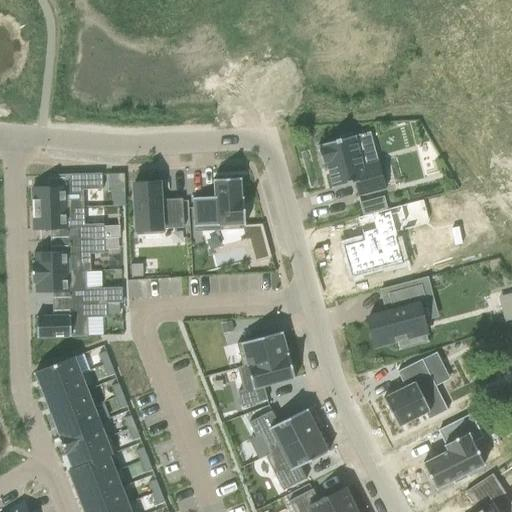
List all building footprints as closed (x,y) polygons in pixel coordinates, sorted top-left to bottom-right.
[(335,142),(317,147),(322,167),(324,166),(326,166),(327,170),(332,189),(353,183),(357,197),(385,189),(378,162),(370,164),(361,167),(359,158),(353,137),(352,137),(351,135),(351,134),(338,138),(339,141),(335,142)] [(54,189),(31,189),(32,210),(83,208),(82,191),(102,190),(101,174),(53,176),(54,189)] [(208,198),(192,199),(192,201),(193,201),(194,226),(193,226),(193,228),(194,228),(194,233),(242,230),(242,226),(242,225),(243,225),(243,226),(244,226),(243,198),(240,198),(239,181),(240,181),(240,179),(212,181),(212,182),(213,182),(214,200),(208,201),(208,198)] [(159,184),(132,185),(135,236),(162,235),(161,230),(183,229),(181,200),(166,200),(166,203),(160,204),(159,184)] [(363,241),(343,246),(352,278),(402,264),(395,238),(396,237),(396,234),(429,225),(423,200),(356,218),(363,241)] [(83,208),(32,210),(32,230),(49,229),(55,229),(55,241),(103,239),(103,225),(84,226),(83,208)] [(243,226),(242,226),(242,230),(245,241),(249,240),(255,263),(271,259),(262,225),(244,226),(243,226)] [(34,262),(31,262),(32,274),(90,272),(89,254),(104,254),(103,239),(55,241),(56,253),(50,253),(33,253),(34,262)] [(90,272),(32,274),(32,286),(34,286),(35,294),(52,293),(57,293),(57,305),(122,303),(121,288),(86,289),(85,273),(90,273),(90,272)] [(385,314),(367,319),(372,339),(373,339),(375,347),(383,345),(397,342),(399,349),(397,350),(398,351),(428,343),(428,342),(427,342),(422,322),(418,308),(426,306),(421,286),(387,295),(392,312),(385,314)] [(511,319),(511,294),(498,299),(504,322),(511,319)] [(52,317),(35,317),(36,339),(87,337),(87,318),(102,318),(106,318),(105,304),(122,303),(57,305),(58,317),(52,317)] [(221,325),(223,334),(232,332),(230,323),(221,325)] [(281,333),(236,345),(242,367),(236,369),(237,369),(288,356),(287,354),(286,354),(281,335),(282,334),(281,333)] [(105,352),(98,355),(102,366),(109,363),(105,352)] [(288,356),(237,369),(242,391),(237,392),(241,408),(266,401),(263,387),(292,379),(292,380),(294,380),(288,356)] [(73,358),(34,373),(40,390),(80,375),(73,358)] [(384,398),(382,399),(397,428),(398,427),(424,414),(428,421),(447,411),(421,360),(396,373),(404,388),(384,398)] [(109,363),(102,366),(106,377),(114,375),(109,363)] [(80,375),(40,390),(47,406),(86,391),(80,375)] [(118,384),(110,387),(114,398),(122,395),(118,384)] [(484,392),(489,401),(503,394),(498,385),(484,392)] [(86,391),(47,406),(53,422),(92,407),(86,391)] [(122,395),(114,398),(119,410),(126,407),(122,395)] [(92,407),(53,422),(59,437),(58,437),(59,438),(99,423),(92,407)] [(271,412),(248,424),(255,438),(261,435),(269,450),(270,454),(265,457),(265,458),(316,432),(306,412),(307,411),(306,410),(278,424),(271,412)] [(446,452),(422,464),(435,490),(452,482),(454,485),(467,478),(466,475),(483,466),(472,443),(482,438),(470,415),(439,431),(446,444),(443,446),(446,452)] [(130,416),(123,419),(127,430),(134,427),(130,416)] [(99,423),(59,438),(65,454),(105,439),(99,423)] [(134,427),(127,430),(131,442),(139,439),(134,427)] [(316,432),(265,458),(282,491),(305,480),(299,467),(328,452),(327,451),(326,451),(316,432)] [(105,439),(65,454),(65,455),(66,455),(71,470),(68,471),(68,472),(111,455),(105,439)] [(142,448),(135,451),(140,462),(147,460),(142,448)] [(111,455),(68,472),(74,488),(114,473),(108,457),(111,456),(111,455)] [(147,460),(140,462),(144,473),(151,471),(147,460)] [(114,473),(74,488),(80,504),(120,489),(114,473)] [(477,511),(505,511),(511,508),(491,477),(492,476),(491,475),(465,492),(461,495),(461,496),(465,494),(477,511)] [(155,480),(148,483),(152,494),(159,492),(155,480)] [(120,489),(80,504),(83,511),(106,511),(126,505),(120,489)] [(311,490),(288,502),(293,511),(352,511),(355,511),(344,489),(318,502),(311,490)] [(159,492),(152,494),(156,505),(164,503),(159,492)]
